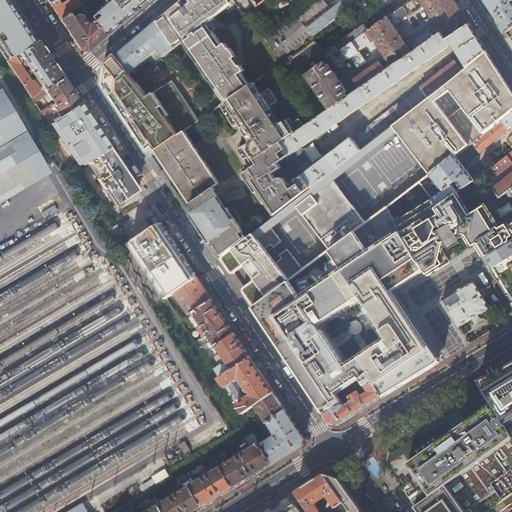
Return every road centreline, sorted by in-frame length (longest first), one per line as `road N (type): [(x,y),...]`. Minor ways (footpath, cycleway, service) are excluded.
road 1 (residential): [(76,71),(330,450)]
road 2 (tertiary): [(511,338),(345,441)]
